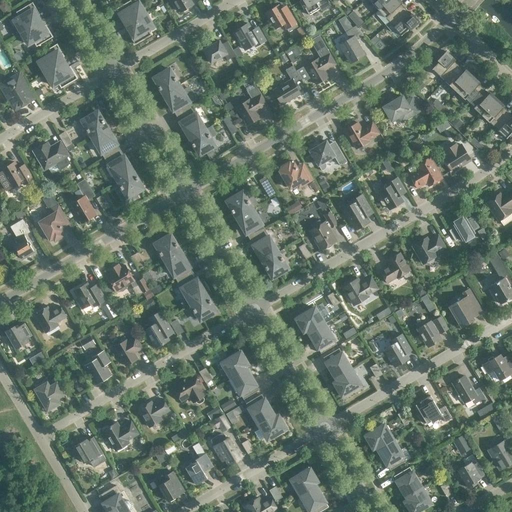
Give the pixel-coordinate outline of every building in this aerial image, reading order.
[(124,21),(127,26),(146,14),(139,2),(134,5),(130,0),(114,10),(122,22),(124,21)] [(173,0),(181,12),(193,5),(190,0),(173,0)] [(300,0),(301,0),(299,1),(304,9),(305,8),(309,15),(320,9),(321,11),(331,5),(327,0),(300,0)] [(369,0),(379,10),(389,0),(369,0)] [(400,0),(399,0),(389,0),(379,10),(390,22),(405,8),(399,1),(400,0)] [(14,20),(21,32),(40,21),(37,16),(40,14),(32,2),(16,12),(19,17),(14,20)] [(275,28),(282,25),(285,25),(289,32),(298,27),(290,14),(285,17),(278,5),(266,12),(275,28)] [(409,13),(405,8),(390,22),(401,35),(413,25),(414,26),(419,21),(411,12),(409,13)] [(153,26),(146,14),(127,26),(130,31),(128,32),(135,44),(151,35),(148,29),(153,26)] [(342,24),(349,20),(346,15),(339,19),(342,24)] [(359,26),(365,22),(361,17),(355,22),(359,26)] [(43,26),(40,21),(21,32),(28,44),(34,41),(37,46),(53,37),(46,24),(43,26)] [(252,30),(248,23),(234,31),(245,50),(254,45),(255,47),(266,40),(258,27),(252,30)] [(364,35),(356,25),(345,31),(349,37),(348,40),(339,45),(350,63),(365,54),(357,40),(364,35)] [(301,26),(297,29),(302,37),(306,34),(301,26)] [(316,84),(329,76),(325,70),(336,64),(319,36),(311,41),(321,57),(321,56),(322,58),(319,60),(318,58),(305,66),(316,84)] [(371,41),(374,45),(380,40),(377,36),(371,41)] [(222,44),(219,40),(203,50),(211,63),(224,55),(227,60),(236,55),(227,41),(222,44)] [(39,61),(46,74),(65,62),(62,57),(64,56),(57,44),(41,53),(44,58),(39,61)] [(286,51),(293,63),(298,60),(296,56),(302,52),(297,45),(286,51)] [(239,46),(233,50),(238,58),(244,55),(239,46)] [(432,69),(445,80),(459,65),(454,61),(456,60),(446,51),(441,56),(442,58),(432,69)] [(193,55),(188,59),(197,74),(203,71),(193,55)] [(68,67),(65,62),(46,74),(53,86),(58,83),(61,88),(78,78),(70,66),(68,67)] [(282,104),(300,94),(294,82),(300,78),(293,65),(286,70),(292,80),(274,90),(282,104)] [(466,72),(459,65),(445,80),(457,92),(472,76),(467,70),(466,72)] [(297,71),(303,82),(310,78),(304,67),(297,71)] [(163,88),(165,92),(166,93),(179,85),(176,80),(177,80),(175,77),(170,68),(154,78),(159,86),(160,89),(163,88)] [(26,101),(34,96),(19,73),(0,84),(0,85),(15,111),(28,103),(26,101)] [(478,81),(472,76),(457,92),(469,103),(483,88),(477,82),(478,81)] [(247,125),(260,117),(256,111),(267,105),(250,77),(242,82),(252,98),(252,97),(253,99),(250,101),(249,99),(236,107),(247,125)] [(217,89),(224,87),(222,80),(215,82),(217,89)] [(418,82),(414,86),(419,92),(424,87),(418,82)] [(192,107),(179,85),(166,93),(165,92),(163,93),(170,105),(173,104),(179,115),(192,107)] [(490,95),(483,88),(469,103),(481,115),(497,99),(491,93),(490,95)] [(405,101),(402,96),(395,100),(395,101),(391,103),(384,107),(392,121),(398,117),(400,120),(404,121),(420,111),(412,97),(405,101)] [(502,104),(497,99),(481,115),(494,126),(508,111),(501,105),(502,104)] [(206,129),(192,107),(179,115),(185,126),(183,127),(190,139),(192,138),(192,137),(206,129)] [(89,132),(92,137),(105,129),(105,128),(102,124),(105,122),(103,119),(103,120),(98,111),(82,120),(87,129),(88,132),(89,132)] [(511,114),(508,111),(494,126),(506,138),(511,132),(511,114)] [(229,115),(223,119),(232,134),(238,130),(229,115)] [(456,119),(452,124),(457,129),(461,124),(456,119)] [(362,129),(357,122),(343,131),(348,139),(350,138),(356,149),(369,141),(368,140),(373,137),(379,134),(372,122),(366,126),(367,126),(362,129)] [(211,126),(206,129),(192,137),(192,138),(195,142),(192,143),(194,146),(195,146),(200,155),(215,145),(210,137),(216,133),(211,126)] [(107,127),(105,128),(105,129),(92,137),(105,159),(118,151),(112,140),(114,139),(107,127)] [(65,132),(59,135),(66,147),(68,151),(74,147),(65,132)] [(330,147),(326,141),(319,146),(317,144),(316,144),(314,145),(313,146),(313,147),(313,149),(310,151),(322,171),(322,170),(325,169),(326,168),(326,166),(326,164),(325,161),(334,156),(338,163),(339,164),(340,164),(341,164),(342,164),(343,164),(347,161),(336,143),(330,147)] [(50,147),(47,142),(33,151),(44,168),(45,167),(47,168),(55,163),(56,163),(60,170),(71,163),(67,156),(68,155),(61,143),(54,148),(50,147)] [(446,154),(443,156),(452,172),(462,166),(461,165),(465,162),(466,163),(472,160),(462,144),(458,147),(456,144),(444,151),(446,154)] [(212,149),(207,153),(210,158),(216,155),(212,149)] [(125,162),(118,151),(105,159),(118,181),(131,173),(132,174),(134,172),(127,160),(125,162)] [(429,186),(442,178),(430,157),(416,165),(419,169),(409,175),(417,188),(427,183),(429,186)] [(387,159),(382,162),(385,167),(390,164),(387,159)] [(282,167),(279,169),(284,178),(283,178),(281,180),(281,183),(283,185),(285,186),(288,186),(289,185),(290,188),(297,184),(299,188),(313,179),(305,167),(299,171),(293,161),(289,163),(289,161),(281,166),(282,167)] [(20,172),(14,162),(1,170),(2,171),(0,172),(0,178),(7,190),(12,187),(12,188),(23,182),(24,184),(33,179),(26,168),(20,172)] [(120,196),(125,205),(138,197),(135,193),(143,188),(138,179),(139,179),(137,176),(134,178),(132,174),(131,173),(118,181),(121,186),(120,186),(122,189),(123,189),(125,193),(120,196)] [(266,177),(260,180),(269,197),(275,193),(266,177)] [(381,201),(383,205),(385,205),(387,204),(390,209),(403,201),(399,194),(399,192),(404,189),(397,178),(384,185),(384,187),(385,189),(379,192),(383,198),(381,199),(381,201)] [(83,223),(95,215),(90,207),(91,207),(90,204),(88,200),(95,196),(85,179),(77,184),(84,196),(70,204),(77,215),(78,215),(83,223)] [(320,186),(324,193),(330,190),(326,183),(320,186)] [(511,189),(502,196),(500,193),(486,202),(499,221),(511,211),(511,210),(510,208),(511,207),(511,189)] [(236,211),(238,215),(239,216),(252,208),(257,205),(253,197),(248,200),(242,191),(227,201),(232,209),(233,212),(236,211)] [(355,229),(369,221),(365,215),(366,211),(370,209),(372,212),(373,212),(362,194),(350,202),(352,204),(343,209),(355,229)] [(103,195),(97,198),(104,210),(109,207),(103,195)] [(289,216),(296,212),(291,205),(285,209),(289,216)] [(56,241),(56,240),(63,236),(62,235),(65,233),(59,223),(66,219),(58,206),(45,214),(47,218),(40,222),(52,241),(55,239),(56,241)] [(265,230),(252,208),(239,216),(238,215),(236,216),(243,228),(245,227),(252,238),(265,230)] [(14,213),(18,219),(24,215),(20,209),(14,213)] [(331,244),(336,241),(327,227),(331,225),(332,227),(337,224),(330,212),(324,215),(328,220),(311,230),(314,236),(313,237),(316,243),(318,242),(322,249),(326,247),(327,248),(328,247),(330,247),(331,246),(332,245),(331,244)] [(462,216),(461,215),(454,219),(455,220),(454,221),(455,223),(453,224),(454,227),(449,230),(455,241),(461,238),(462,241),(464,239),(466,242),(475,236),(473,234),(475,233),(474,230),(479,227),(473,216),(467,219),(466,217),(464,218),(463,216),(462,216)] [(21,259),(34,251),(24,235),(30,232),(23,219),(11,226),(18,239),(11,242),(15,249),(16,248),(19,252),(18,253),(21,259)] [(482,229),(478,231),(483,239),(487,236),(482,229)] [(278,252),(265,230),(252,238),(258,249),(256,250),(263,262),(265,261),(265,260),(278,252)] [(162,255),(165,260),(178,252),(178,251),(175,247),(178,245),(176,242),(176,243),(170,234),(155,243),(160,252),(161,255),(162,255)] [(427,261),(428,263),(430,263),(434,261),(434,259),(433,258),(437,255),(436,253),(445,247),(438,236),(429,241),(426,237),(425,238),(423,238),(420,240),(419,241),(413,245),(423,264),(427,261)] [(305,244),(299,247),(306,259),(312,255),(305,244)] [(505,249),(498,253),(502,261),(509,257),(505,249)] [(180,250),(178,251),(178,252),(165,260),(178,282),(191,274),(185,263),(187,262),(180,250)] [(281,257),(278,252),(265,260),(265,261),(268,265),(265,266),(267,269),(268,269),(273,278),(288,268),(283,260),(284,259),(282,256),(281,257)] [(496,252),(488,257),(495,269),(503,264),(496,252)] [(137,253),(131,256),(138,268),(144,265),(137,253)] [(403,274),(405,277),(406,278),(410,276),(410,274),(408,271),(410,270),(400,253),(387,261),(390,265),(380,271),(387,283),(397,277),(397,278),(403,274)] [(107,276),(112,285),(105,290),(108,296),(118,290),(120,291),(121,292),(125,289),(126,288),(125,286),(130,283),(134,288),(139,285),(143,292),(149,288),(143,278),(137,281),(136,279),(134,280),(125,265),(120,268),(118,264),(109,270),(111,273),(107,276)] [(198,285),(191,274),(178,282),(191,304),(204,296),(205,297),(207,295),(200,283),(198,285)] [(511,296),(511,290),(504,277),(490,286),(500,304),(511,296)] [(361,284),(357,278),(343,287),(347,293),(346,295),(349,300),(351,300),(354,305),(368,297),(367,295),(377,289),(371,278),(361,284)] [(83,309),(91,304),(93,304),(94,307),(106,300),(98,286),(91,290),(87,283),(74,291),(78,298),(77,299),(83,309)] [(154,295),(164,289),(160,283),(150,289),(154,295)] [(461,327),(474,319),(473,317),(482,311),(469,289),(463,292),(465,297),(449,306),(461,327)] [(334,292),(328,296),(334,306),(340,302),(334,292)] [(421,299),(429,313),(435,310),(427,295),(421,299)] [(204,296),(191,304),(194,309),(193,309),(195,312),(196,312),(201,320),(216,311),(211,302),(212,302),(210,299),(207,301),(205,297),(204,296)] [(109,302),(103,305),(107,312),(113,308),(109,302)] [(46,333),(56,326),(59,325),(57,322),(66,317),(60,306),(51,311),(48,306),(34,314),(46,333)] [(115,310),(118,315),(124,311),(121,306),(115,310)] [(307,329),(309,332),(324,323),(315,307),(307,312),(305,310),(295,316),(304,331),(307,329)] [(388,307),(382,311),(385,318),(392,314),(388,307)] [(395,313),(399,319),(404,316),(401,310),(395,313)] [(155,348),(169,340),(162,327),(168,323),(160,311),(154,315),(158,322),(145,330),(155,348)] [(345,314),(338,317),(342,323),(348,319),(345,314)] [(428,347),(441,339),(438,335),(448,329),(441,316),(434,320),(431,322),(430,321),(417,328),(421,334),(419,336),(422,341),(424,340),(428,347)] [(392,317),(387,320),(391,326),(396,323),(392,317)] [(177,320),(171,323),(178,335),(183,331),(177,320)] [(15,346),(16,348),(27,341),(26,339),(32,335),(24,323),(16,328),(14,326),(6,331),(11,339),(8,341),(12,348),(15,346)] [(337,344),(324,323),(309,332),(321,353),(337,344)] [(395,366),(408,358),(405,353),(411,350),(402,334),(391,341),(393,344),(384,349),(395,366)] [(90,336),(81,341),(85,348),(94,343),(90,336)] [(126,366),(138,358),(134,353),(143,348),(136,336),(127,341),(126,339),(114,347),(126,366)] [(323,357),(336,378),(351,368),(339,348),(323,357)] [(222,362),(231,378),(247,369),(245,366),(248,364),(239,349),(229,355),(230,358),(222,362)] [(29,359),(33,365),(45,358),(42,351),(29,359)] [(96,383),(110,375),(104,364),(107,362),(108,363),(110,361),(103,351),(92,357),(94,361),(86,366),(96,383)] [(502,358),(500,354),(483,364),(488,373),(491,371),(496,380),(499,378),(500,380),(511,372),(511,360),(508,354),(502,358)] [(26,362),(21,366),(24,371),(29,368),(26,362)] [(376,364),(370,367),(376,378),(382,374),(376,364)] [(361,384),(351,368),(336,378),(337,380),(334,382),(343,397),(353,391),(352,389),(361,384)] [(259,390),(247,369),(231,378),(243,399),(259,390)] [(207,370),(201,374),(207,384),(213,380),(207,370)] [(195,401),(196,402),(199,403),(203,401),(203,399),(202,397),(205,395),(201,389),(202,388),(194,375),(173,387),(181,400),(189,395),(193,402),(195,401)] [(474,390),(465,376),(459,380),(459,379),(452,382),(459,394),(458,395),(461,401),(463,400),(464,403),(472,398),(475,404),(485,398),(479,387),(474,390)] [(77,378),(72,381),(78,391),(83,388),(77,378)] [(63,394),(57,382),(50,387),(47,382),(45,383),(44,382),(37,386),(38,388),(35,389),(39,396),(38,397),(42,404),(44,403),(48,410),(50,408),(51,410),(58,406),(57,404),(59,403),(57,398),(63,394)] [(246,403),(258,424),(274,414),(262,394),(246,403)] [(439,409),(430,395),(415,404),(422,415),(419,416),(423,423),(426,421),(427,423),(431,421),(432,422),(442,416),(445,422),(452,418),(445,406),(439,409)] [(153,405),(151,401),(139,409),(149,427),(162,420),(160,416),(169,410),(163,399),(153,405)] [(233,399),(221,407),(224,412),(236,405),(233,399)] [(496,410),(491,402),(481,408),(486,416),(496,410)] [(220,408),(210,414),(213,419),(223,413),(220,408)] [(227,413),(233,423),(238,420),(232,409),(227,413)] [(404,411),(398,414),(404,424),(410,421),(404,411)] [(275,417),(274,414),(258,424),(267,439),(276,434),(277,437),(287,430),(279,415),(275,417)] [(223,430),(230,426),(223,415),(210,423),(212,425),(219,427),(220,426),(223,430)] [(120,427),(117,422),(103,430),(116,450),(129,442),(128,440),(139,434),(131,421),(120,427)] [(376,446),(378,449),(394,440),(384,424),(376,429),(375,427),(364,433),(373,448),(376,446)] [(238,448),(236,447),(235,448),(229,437),(227,438),(223,432),(210,440),(214,446),(222,461),(225,459),(229,465),(241,458),(237,452),(238,452),(239,450),(238,448)] [(463,434),(453,440),(457,446),(460,445),(463,450),(470,446),(463,434)] [(103,453),(93,437),(87,440),(86,439),(74,446),(79,455),(78,456),(77,458),(79,461),(82,461),(83,461),(84,462),(89,459),(90,461),(103,453)] [(500,469),(511,461),(511,450),(510,447),(511,445),(511,439),(511,437),(488,450),(492,457),(494,456),(497,461),(496,462),(500,469)] [(248,440),(242,443),(248,453),(254,450),(248,440)] [(406,460),(394,440),(378,449),(390,470),(406,460)] [(194,448),(199,457),(195,459),(196,461),(186,467),(196,484),(207,478),(204,472),(213,466),(205,453),(200,445),(194,448)] [(468,488),(477,482),(476,480),(486,474),(478,460),(472,464),(471,462),(458,470),(459,472),(456,474),(460,481),(463,479),(468,488)] [(430,465),(426,473),(435,478),(439,470),(430,465)] [(291,479),(301,495),(316,486),(314,483),(317,481),(309,466),(298,472),(299,474),(291,479)] [(394,476),(406,496),(422,487),(409,467),(394,476)] [(168,501),(184,491),(173,471),(163,477),(162,475),(153,480),(157,486),(159,485),(168,501)] [(447,483),(441,486),(447,496),(453,493),(447,483)] [(129,511),(131,509),(132,509),(132,508),(132,507),(133,506),(133,505),(133,504),(132,504),(132,503),(132,502),(131,501),(130,501),(129,500),(128,500),(127,500),(126,501),(123,502),(119,494),(121,493),(116,485),(102,494),(106,501),(103,503),(108,511),(129,511)] [(318,511),(328,506),(316,486),(301,495),(310,511),(318,511)] [(276,487),(270,490),(276,500),(282,497),(276,487)] [(431,503),(422,487),(406,496),(408,499),(405,501),(411,511),(420,511),(424,510),(423,508),(431,503)] [(247,511),(279,511),(277,508),(271,497),(262,503),(258,497),(244,506),(247,511)]
